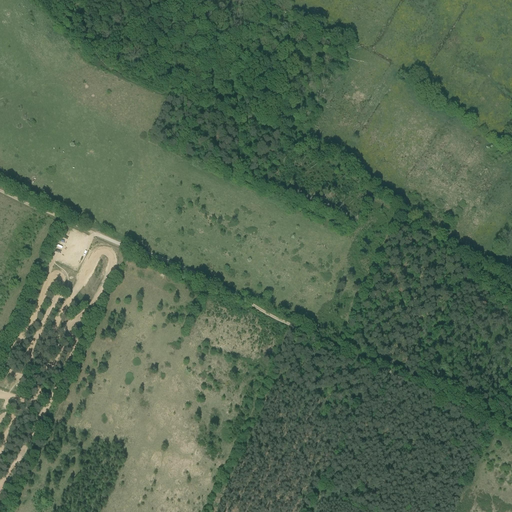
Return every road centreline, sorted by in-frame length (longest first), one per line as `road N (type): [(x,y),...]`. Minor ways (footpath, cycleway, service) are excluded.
road 1 (track): [(511,430),(63,215)]
road 2 (track): [(196,99),(244,114),(359,181),(511,294)]
